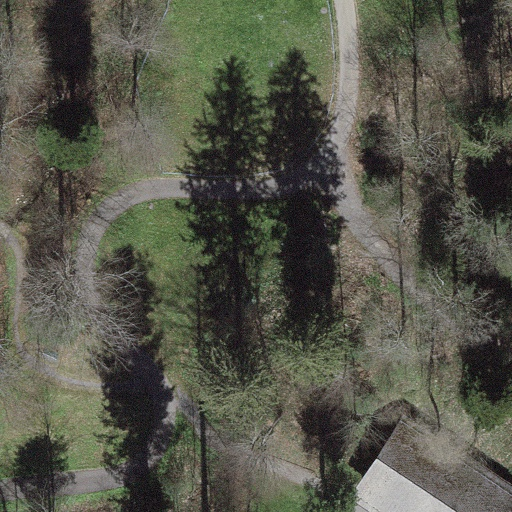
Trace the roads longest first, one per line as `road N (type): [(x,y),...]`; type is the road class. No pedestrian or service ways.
road 1 (unknown): [(0,492),(119,476),(155,460),(166,408),(142,362),(94,308),(82,260),(95,226),(125,194),(246,194),(291,186),(326,168)]
road 2 (unknown): [(326,168),(389,261),(511,354)]
road 3 (unknown): [(365,511),(293,465),(166,408)]
road 4 (unknown): [(326,168),(343,132),(346,95),(339,0)]
